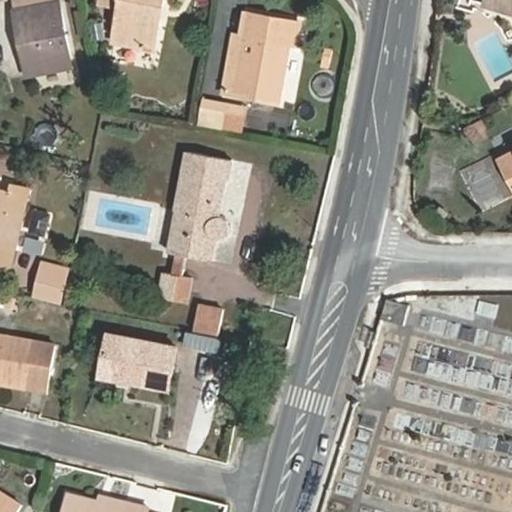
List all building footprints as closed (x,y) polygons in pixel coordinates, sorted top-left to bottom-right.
[(24,0),(14,0),(17,11),(27,9),(24,0)] [(53,0),(24,0),(27,9),(54,4),(53,0)] [(113,42),(154,49),(163,0),(101,0),(101,2),(121,6),(113,42)] [(511,0),(486,0),(485,4),(511,11),(511,0)] [(16,11),(21,36),(32,35),(39,73),(71,67),(59,3),(54,4),(27,9),(17,11),(16,11)] [(246,13),(241,36),(231,94),(279,102),(291,44),(298,45),(302,23),(246,13)] [(231,94),(241,36),(233,34),(224,92),(231,94)] [(32,35),(21,36),(29,75),(39,73),(32,35)] [(228,103),(203,99),(200,123),(225,128),(228,103)] [(511,152),(501,158),(511,177),(511,152)] [(171,249),(213,259),(217,238),(218,238),(222,238),(225,236),(228,234),(229,230),(230,227),(229,223),(227,220),(224,218),(221,217),(231,162),(187,154),(177,206),(179,207),(171,249)] [(0,239),(5,220),(21,223),(30,188),(10,184),(7,192),(0,190),(0,239)] [(0,266),(10,269),(21,223),(5,220),(0,239),(0,266)] [(36,296),(60,301),(68,269),(44,263),(36,296)] [(193,279),(165,273),(160,297),(188,303),(193,279)] [(387,302),(381,321),(404,327),(410,306),(387,302)] [(196,330),(220,335),(224,308),(200,303),(196,330)] [(111,332),(103,371),(140,378),(139,385),(168,390),(177,345),(111,332)] [(55,345),(0,334),(0,382),(46,392),(55,345)] [(140,378),(103,371),(101,378),(139,385),(140,378)] [(392,409),(387,426),(402,431),(407,414),(392,409)] [(490,454),(496,442),(476,432),(470,444),(490,454)] [(0,511),(15,511),(20,505),(0,492),(0,511)] [(99,501),(68,494),(63,511),(146,511),(147,507),(127,502),(126,508),(118,507),(99,501)] [(100,495),(99,501),(118,507),(120,500),(100,495)]
